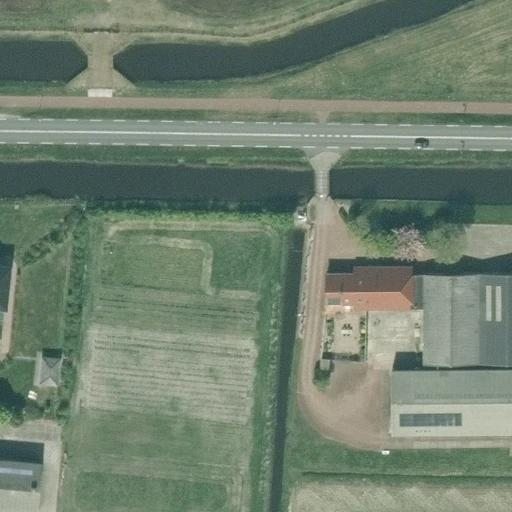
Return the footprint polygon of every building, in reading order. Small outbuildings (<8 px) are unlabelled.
[(424,274),(413,274),(413,267),(354,267),(354,273),(327,273),(327,302),(354,302),(354,308),(424,307),(424,274)] [(511,272),(424,273),(424,274),(424,307),(424,362),(511,361),(511,367),(392,367),(392,430),(511,429),(511,272)] [(67,372),(67,350),(46,350),(46,372),(67,372)] [(43,412),(0,409),(0,423),(42,425),(43,412)] [(0,508),(35,511),(39,463),(0,459),(0,508)]
